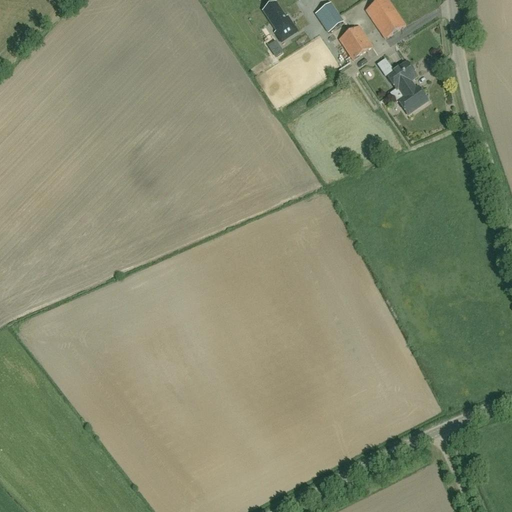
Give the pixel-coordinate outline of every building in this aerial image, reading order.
[(387,0),(384,0),(366,12),(385,41),(406,27),(387,0)] [(343,24),(331,6),(316,16),(328,34),(343,24)] [(285,20),(277,7),(265,14),(278,33),(276,35),(282,44),(297,33),(287,18),(285,20)] [(353,62),(373,49),(359,28),(339,42),(353,62)] [(374,66),(378,73),(387,67),(383,60),(374,66)] [(397,92),(405,87),(408,91),(413,88),(410,84),(417,79),(407,65),(388,78),(397,92)] [(415,92),(413,88),(408,91),(405,87),(397,92),(399,91),(404,100),(399,102),(408,116),(427,104),(418,90),(415,92)]
